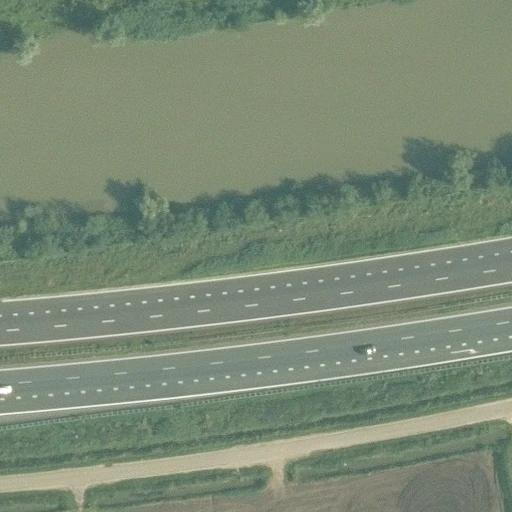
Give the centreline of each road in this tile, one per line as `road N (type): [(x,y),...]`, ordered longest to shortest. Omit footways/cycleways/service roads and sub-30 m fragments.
road 1 (unclassified): [(0,489),(317,452),(511,408)]
road 2 (motorway): [(511,267),(339,297),(0,330)]
road 3 (motorway): [(0,382),(351,348),(511,321)]
